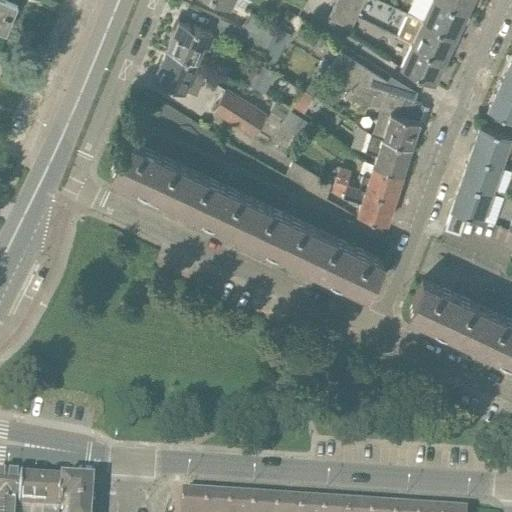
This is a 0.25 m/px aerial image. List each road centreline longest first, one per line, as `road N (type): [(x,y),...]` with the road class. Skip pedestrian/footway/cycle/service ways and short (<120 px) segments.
road 1 (residential): [(511,484),(127,457)]
road 2 (residential): [(377,326),(453,119),(509,0)]
road 3 (residential): [(377,326),(71,187)]
road 4 (tertiary): [(18,224),(115,0)]
road 5 (residential): [(71,187),(147,0)]
road 6 (residential): [(511,387),(377,326)]
road 7 (residential): [(127,457),(0,442)]
